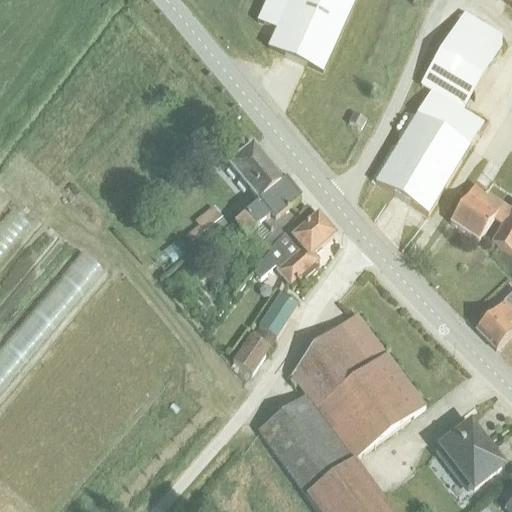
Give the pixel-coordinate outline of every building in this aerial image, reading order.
[(332,76),(358,0),(293,0),(274,55),(332,76)] [(509,45),(467,20),(423,94),(431,99),(376,191),(428,222),(484,127),(467,116),(509,45)] [(280,221),(301,203),(254,148),(234,165),(263,199),(233,225),(244,238),(274,213),(280,221)] [(511,214),(474,192),(451,232),(482,250),(494,229),(505,236),(495,253),(511,262),(511,214)] [(214,212),(185,237),(194,247),(223,223),(214,212)] [(316,249),(333,236),(317,218),(295,236),(306,249),(281,270),(292,283),(323,257),(316,249)] [(274,331),(291,308),(271,292),(253,315),(274,331)] [(511,305),(479,338),(511,370),(511,305)] [(367,322),(288,381),(305,404),(258,438),(312,511),(392,511),(356,462),(430,408),(367,322)] [(242,372),(259,349),(239,334),(221,357),(242,372)] [(476,429),(443,454),(479,501),(511,476),(476,429)] [(405,461),(388,468),(394,481),(410,474),(405,461)]
